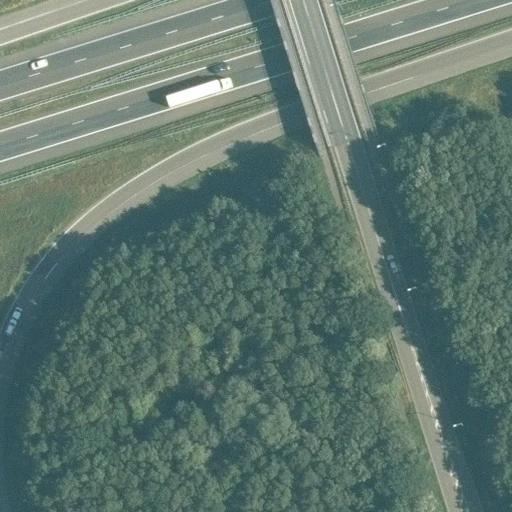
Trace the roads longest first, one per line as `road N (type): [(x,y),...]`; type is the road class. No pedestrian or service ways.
road 1 (motorway): [(0,430),(8,362),(31,309),(76,243),(110,212),(205,155),(378,77),(511,34)]
road 2 (tertiary): [(465,511),(301,0)]
road 3 (motorway): [(0,147),(475,0)]
road 4 (motorway): [(278,0),(0,86)]
road 5 (motorway): [(137,0),(0,51)]
